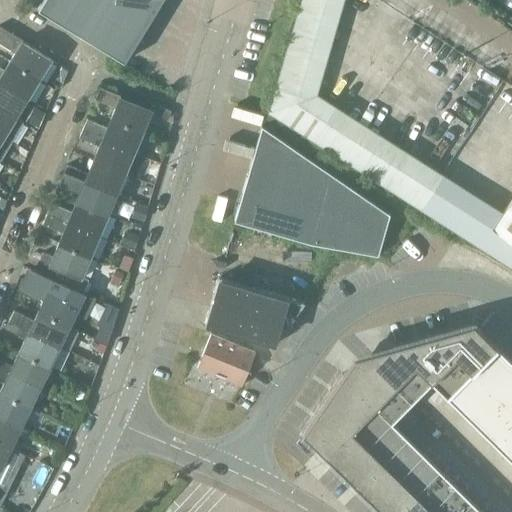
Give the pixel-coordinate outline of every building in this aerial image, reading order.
[(42,0),(37,8),(124,61),(161,0),(42,0)] [(511,0),(493,0),(511,13),(511,0)] [(0,26),(0,42),(15,51),(9,61),(38,78),(50,59),(22,42),(23,41),(3,29),(0,26)] [(0,68),(0,81),(26,98),(38,78),(9,61),(3,71),(0,68)] [(0,81),(0,108),(15,117),(26,98),(0,81)] [(121,96),(100,87),(95,100),(115,108),(110,118),(141,131),(150,110),(121,97),(121,96)] [(0,134),(10,140),(21,121),(15,117),(0,108),(0,134)] [(82,130),(133,152),(141,131),(110,118),(105,132),(85,123),(82,130)] [(99,146),(93,159),(124,173),(133,152),(82,130),(79,137),(99,146)] [(0,156),(10,140),(0,134),(0,156)] [(124,173),(93,159),(87,174),(67,165),(64,172),(115,193),(124,173)] [(76,201),(107,214),(115,193),(64,172),(61,179),(81,188),(76,201)] [(51,203),(47,213),(98,235),(107,214),(76,201),(71,211),(51,203)] [(137,205),(134,217),(144,219),(147,207),(137,205)] [(98,235),(47,213),(42,224),(62,232),(58,242),(89,256),(98,235)] [(40,273),(64,284),(69,272),(80,277),(89,256),(58,242),(52,257),(42,252),(39,260),(44,262),(40,273)] [(38,311),(68,325),(78,304),(59,295),(64,284),(40,273),(32,291),(44,297),(38,311)] [(205,324),(275,345),(304,303),(218,277),(205,324)] [(20,325),(19,327),(59,346),(68,325),(38,311),(31,325),(23,322),(21,323),(20,325)] [(430,381),(447,397),(496,347),(496,346),(473,324),(394,346),(353,357),(350,362),(342,373),(301,432),(382,511),(483,511),(391,421),(402,410),(430,381)] [(59,346),(19,327),(18,329),(17,331),(17,333),(17,335),(25,339),(19,352),(49,366),(59,346)] [(197,368),(241,386),(255,353),(211,334),(197,368)] [(511,362),(496,347),(447,397),(511,461),(511,362)] [(9,372),(39,386),(49,366),(19,352),(9,372)] [(0,390),(0,392),(29,407),(39,386),(9,372),(0,390)] [(0,417),(20,427),(29,407),(0,392),(0,417)] [(0,442),(10,447),(20,427),(0,417),(0,442)] [(0,468),(10,447),(0,442),(0,468)]
